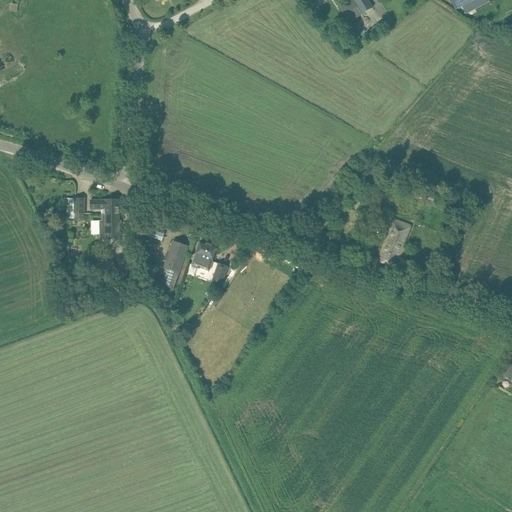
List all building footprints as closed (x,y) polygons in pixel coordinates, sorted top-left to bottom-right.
[(367,0),(354,0),(358,6),(352,10),(357,19),(373,9),(367,0)] [(449,0),(455,10),(473,0),(449,0)] [(501,8),(501,24),(511,24),(510,7),(501,8)] [(364,195),(361,202),(374,208),(378,201),(364,195)] [(67,213),(75,213),(84,213),(84,198),(75,198),(67,198),(67,213)] [(119,214),(119,209),(119,199),(105,199),(105,200),(90,200),(91,209),(102,209),(102,214),(119,214)] [(102,214),(102,220),(99,220),(100,238),(120,238),(119,214),(102,214)] [(410,228),(393,221),(378,260),(395,267),(410,228)] [(196,256),(192,265),(209,271),(212,261),(214,256),(217,246),(201,240),(197,250),(196,256)] [(158,283),(174,288),(189,246),(173,241),(158,283)] [(118,277),(113,259),(102,263),(106,280),(118,277)] [(218,263),(215,273),(211,282),(221,286),(228,267),(218,263)] [(130,272),(119,275),(121,287),(122,287),(122,289),(133,287),(133,283),(134,283),(133,276),(131,276),(130,272)] [(511,377),(511,363),(508,362),(502,377),(511,380),(511,377)]
